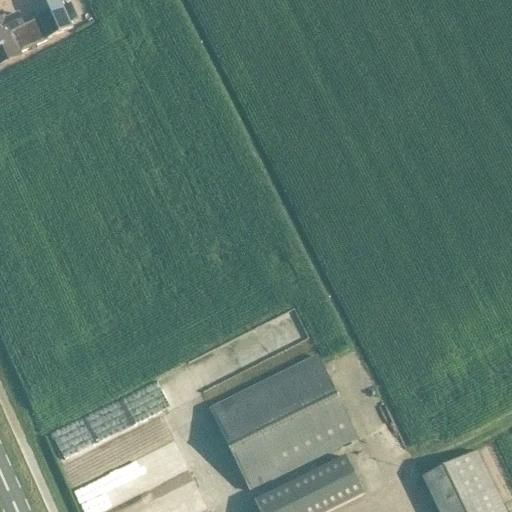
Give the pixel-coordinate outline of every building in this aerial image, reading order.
[(61,0),(53,0),(33,9),(46,41),(74,29),(70,21),(64,7),(61,0)] [(71,4),(64,7),(70,21),(77,18),(71,4)] [(80,16),(83,24),(92,20),(89,12),(80,16)] [(0,20),(0,66),(22,57),(22,55),(34,50),(24,28),(19,15),(6,21),(5,18),(0,20)] [(234,341),(244,365),(319,335),(308,311),(234,341)] [(250,492),(268,483),(358,439),(320,359),(211,412),(250,492)] [(76,459),(112,441),(102,420),(66,439),(76,459)] [(506,511),(477,453),(422,479),(438,511),(506,511)] [(254,503),(259,511),(333,511),(368,495),(348,457),(254,503)]
